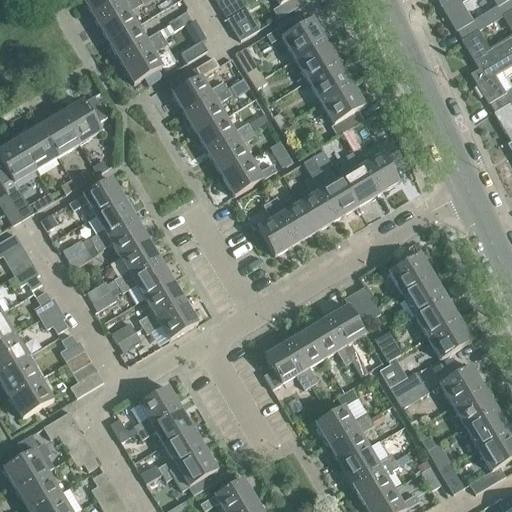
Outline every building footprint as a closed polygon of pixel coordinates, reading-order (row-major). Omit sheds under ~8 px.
[(90,0),(83,5),(96,26),(138,0),(137,0),(123,0),(120,2),(118,0),(90,0)] [(138,0),(96,26),(108,46),(136,29),(128,15),(142,7),(138,0)] [(215,3),(221,14),(240,2),(238,0),(220,0),(217,2),(215,3)] [(273,0),(279,9),(293,0),(273,0)] [(472,24),(461,6),(471,0),(490,0),(497,9),(511,0),(445,0),(437,5),(455,35),(456,34),(462,43),(462,44),(478,34),(491,26),(485,16),(472,24)] [(511,0),(497,9),(485,16),(491,26),(503,19),(511,35),(511,38),(489,52),(478,34),(462,44),(462,43),(460,44),(478,73),(511,52),(511,0)] [(221,14),(227,24),(246,13),(240,2),(221,14)] [(246,13),(227,24),(240,45),(258,34),(246,13)] [(173,36),(191,25),(186,16),(167,26),(173,36)] [(315,22),(312,24),(312,22),(281,41),(294,63),(325,44),(313,25),(316,24),(315,22)] [(120,67),(163,42),(159,35),(145,43),(136,29),(108,46),(119,64),(120,67)] [(120,67),(133,88),(161,71),(153,57),(167,48),(163,42),(120,67)] [(294,63),(307,84),(338,66),(326,47),(328,45),(328,44),(325,45),(325,44),(294,63)] [(186,67),(206,55),(200,45),(180,57),(186,67)] [(250,85),(261,78),(245,52),(235,58),(250,85)] [(489,107),(494,116),(510,107),(511,105),(511,92),(504,97),(494,79),(511,67),(511,52),(478,73),(469,78),(487,108),(489,107)] [(200,81),(218,70),(213,61),(195,72),(199,80),(200,81)] [(307,84),(320,106),(351,88),(339,68),(341,67),(341,66),(338,67),(338,66),(307,84)] [(169,85),(175,95),(198,80),(193,71),(169,85)] [(255,93),(266,87),(261,78),(250,85),(255,93)] [(180,111),(181,111),(183,114),(182,115),(184,118),(226,92),(222,86),(208,94),(200,81),(199,80),(198,80),(175,95),(171,97),(180,111)] [(242,83),(229,91),(235,100),(248,92),(242,83)] [(351,88),(320,106),(333,128),(330,129),(336,140),(363,124),(357,114),(364,110),(352,90),(354,89),(353,87),(351,88)] [(230,99),(226,92),(184,118),(185,121),(186,120),(188,123),(187,124),(196,138),(224,121),(216,108),(230,99)] [(104,103),(100,96),(83,106),(82,104),(81,105),(79,102),(78,103),(79,106),(60,117),(79,148),(101,135),(95,125),(105,119),(98,107),(104,103)] [(511,109),(510,107),(494,116),(493,116),(510,145),(510,146),(511,144),(511,109)] [(56,116),(58,118),(38,130),(57,161),(79,148),(60,117),(59,118),(58,115),(56,116)] [(278,131),(287,126),(281,116),(272,121),(278,131)] [(264,119),(248,128),(251,134),(267,124),(264,119)] [(233,135),(224,121),(196,138),(205,153),(205,152),(207,156),(208,159),(251,134),(248,128),(247,127),(233,135)] [(283,139),(289,135),(290,131),(287,126),(278,131),(283,139)] [(37,130),(36,128),(35,129),(36,131),(29,135),(28,133),(17,140),(18,142),(17,143),(35,174),(57,161),(38,130),(37,130)] [(221,180),(249,163),(241,149),(255,140),(251,134),(208,159),(210,162),(211,161),(213,165),(212,165),(221,180)] [(352,156),(377,198),(398,186),(392,175),(404,168),(389,143),(376,151),(380,158),(367,166),(351,140),(345,143),(352,156)] [(16,143),(15,141),(13,142),(14,144),(0,152),(0,186),(6,197),(22,224),(32,217),(14,187),(35,174),(17,143),(16,143)] [(282,144),(271,149),(281,170),(292,165),(282,144)] [(377,198),(352,156),(345,160),(353,174),(340,182),(356,211),(377,198)] [(311,161),(302,166),(302,167),(310,180),(317,176),(318,177),(320,176),(311,161)] [(257,176),(249,163),(221,180),(229,194),(230,193),(232,197),(231,197),(233,201),(262,184),(261,183),(276,175),(271,168),(257,176)] [(97,179),(107,173),(102,164),(92,170),(97,179)] [(317,176),(310,180),(336,223),(339,221),(338,220),(342,218),(342,219),(356,211),(340,182),(326,191),(318,177),(317,176)] [(75,192),(85,186),(80,177),(70,183),(75,192)] [(336,223),(310,180),(304,184),(312,199),(298,207),(315,235),(329,227),(329,226),(332,224),(333,225),(336,223)] [(123,203),(114,189),(113,189),(111,186),(112,185),(110,182),(68,208),(72,215),(86,206),(94,220),(123,203)] [(65,198),(75,192),(70,183),(60,189),(65,198)] [(0,209),(12,230),(22,224),(6,197),(0,200),(0,209)] [(48,197),(38,203),(43,210),(53,204),(48,197)] [(276,201),(269,205),(295,248),(297,246),(297,245),(300,243),(301,244),(315,235),(298,207),(284,215),(276,201)] [(92,249),(93,249),(135,224),(133,221),(132,221),(130,218),(131,217),(123,203),(94,220),(103,234),(81,247),(79,244),(61,255),(67,264),(85,253),(92,249)] [(295,248),(269,205),(262,209),(271,223),(256,232),(273,260),(288,251),(291,249),(292,249),(295,248)] [(72,215),(68,208),(42,223),(48,232),(73,217),(72,215)] [(93,249),(92,249),(85,253),(67,264),(73,273),(91,262),(90,261),(97,257),(97,256),(111,247),(119,261),(147,244),(139,230),(138,230),(136,227),(137,226),(135,224),(93,249)] [(0,260),(2,260),(2,259),(21,248),(14,237),(0,245),(0,260)] [(110,294),(117,290),(160,265),(158,262),(157,262),(155,259),(156,258),(147,244),(119,261),(127,275),(106,288),(104,285),(86,296),(92,305),(110,294)] [(2,259),(2,260),(8,270),(27,258),(21,248),(2,259)] [(387,276),(401,298),(432,279),(420,260),(422,259),(421,257),(419,259),(418,257),(387,276)] [(33,268),(27,258),(8,270),(14,280),(33,268)] [(161,268),(160,265),(117,290),(121,297),(135,288),(144,302),(172,285),(163,271),(163,272),(161,268)] [(26,286),(36,280),(39,279),(33,268),(14,280),(20,290),(26,286)] [(432,279),(401,298),(414,320),(445,301),(433,282),(435,281),(434,279),(432,280),(432,279)] [(26,286),(31,294),(41,288),(36,280),(26,286)] [(138,325),(142,331),(184,306),(183,303),(182,304),(180,300),(172,285),(144,302),(152,316),(138,325)] [(369,323),(379,317),(363,290),(353,296),(369,323)] [(97,314),(115,304),(110,294),(92,305),(97,314)] [(50,303),(45,295),(34,301),(39,310),(50,303)] [(359,329),(369,323),(353,296),(343,302),(347,309),(359,329)] [(52,301),(50,303),(39,310),(33,313),(39,324),(59,312),(52,301)] [(445,301),(414,320),(427,341),(458,323),(446,304),(448,302),(447,301),(445,302),(445,301)] [(186,309),(184,306),(142,331),(146,338),(160,330),(169,344),(197,327),(188,312),(187,313),(185,309),(186,309)] [(326,322),(351,364),(358,360),(349,346),(364,338),(359,329),(347,309),(332,318),(333,319),(329,321),(329,320),(326,322)] [(51,330),(62,324),(65,322),(59,312),(39,324),(45,334),(51,330)] [(0,346),(13,339),(1,317),(0,317),(0,346)] [(323,324),(320,327),(319,326),(305,334),(322,363),(336,354),(344,368),(351,364),(326,322),(323,324)] [(458,323),(427,341),(440,363),(471,345),(459,325),(461,324),(460,322),(458,324),(458,323)] [(56,338),(67,332),(62,324),(51,330),(56,338)] [(117,346),(135,336),(129,326),(111,337),(117,346)] [(285,347),(310,389),(317,385),(308,371),(322,363),(305,334),(291,343),(291,344),(288,346),(288,345),(285,347)] [(122,356),(140,345),(135,336),(117,347),(122,356)] [(60,344),(65,352),(76,346),(71,338),(60,344)] [(380,354),(389,348),(383,338),(374,343),(380,354)] [(23,348),(20,350),(13,339),(0,346),(0,376),(26,360),(30,358),(23,348)] [(84,355),(78,345),(76,346),(65,352),(59,356),(65,366),(84,355)] [(271,393),(281,388),(295,379),(303,393),(310,389),(285,347),(282,348),(282,349),(279,351),(278,350),(264,359),(272,374),(263,379),(271,393)] [(90,365),(84,355),(65,366),(71,376),(90,365)] [(0,386),(8,400),(39,382),(26,360),(0,376),(0,386)] [(90,365),(71,376),(77,386),(78,386),(96,375),(90,365)] [(438,388),(451,410),(482,392),(471,372),(473,371),(472,369),(470,371),(469,369),(438,388)] [(76,402),(103,386),(96,375),(78,386),(77,386),(69,391),(76,402)] [(395,402),(422,386),(416,376),(389,392),(395,402)] [(8,404),(10,403),(22,423),(53,404),(39,382),(8,400),(9,401),(7,403),(8,404)] [(401,412),(428,396),(422,386),(395,402),(401,412)] [(132,430),(136,436),(179,411),(177,408),(176,408),(174,405),(175,404),(166,390),(137,407),(146,421),(132,430)] [(451,410),(464,432),(495,413),(484,394),(486,393),(485,391),(483,393),(482,392),(451,410)] [(326,444),(325,445),(327,448),(370,422),(366,416),(351,424),(343,411),(357,402),(351,392),(336,401),(342,410),(314,427),(323,441),(324,441),(326,444)] [(180,414),(179,411),(136,436),(140,443),(154,435),(163,449),(191,432),(182,417),(182,418),(179,414),(180,414)] [(464,432),(477,453),(508,435),(497,416),(499,414),(498,413),(496,414),(495,413),(464,432)] [(50,443),(57,438),(76,427),(69,415),(42,431),(50,443)] [(331,454),(339,468),(368,451),(359,438),(384,423),(380,416),(370,422),(327,448),(329,451),(329,450),(331,454)] [(119,445),(129,440),(118,422),(108,427),(119,445)] [(57,438),(64,450),(83,438),(76,427),(57,438)] [(157,471),(161,478),(204,452),(202,450),(201,450),(199,447),(200,446),(191,432),(163,449),(171,463),(157,471)] [(490,475),(468,488),(475,499),(505,481),(499,471),(511,462),(511,441),(510,437),(511,436),(511,435),(509,436),(508,435),(477,453),(490,475)] [(71,461),(90,450),(83,438),(64,450),(71,461)] [(46,459),(49,457),(43,447),(37,450),(30,439),(10,451),(9,460),(13,466),(2,472),(3,473),(1,474),(2,476),(4,475),(15,494),(46,475),(53,471),(46,459)] [(426,454),(435,449),(429,439),(420,444),(426,454)] [(398,447),(388,453),(394,464),(398,462),(405,458),(398,447)] [(437,472),(448,466),(437,448),(435,449),(426,454),(437,472)] [(83,467),(93,461),(96,460),(90,450),(71,461),(77,471),(83,467)] [(350,486),(351,489),(394,464),(390,457),(376,466),(368,451),(339,468),(348,483),(348,482),(350,486)] [(205,456),(204,452),(161,478),(165,485),(179,476),(188,491),(216,474),(207,459),(205,456)] [(408,463),(405,458),(398,462),(394,464),(397,469),(408,463)] [(98,469),(93,461),(83,467),(88,475),(98,469)] [(351,489),(353,492),(354,491),(356,495),(355,495),(364,510),(392,493),(385,481),(393,477),(391,475),(398,471),(394,464),(351,489)] [(452,498),(463,492),(448,466),(437,472),(452,498)] [(431,495),(440,489),(429,471),(420,477),(431,495)] [(26,511),(33,511),(59,497),(46,475),(15,494),(16,495),(14,496),(15,498),(17,496),(26,511)] [(107,484),(102,476),(92,482),(96,490),(107,484)] [(242,482),(213,499),(199,508),(202,511),(208,511),(218,506),(221,511),(239,511),(254,503),(246,489),(245,489),(243,486),(244,485),(242,482)] [(109,483),(107,484),(96,490),(90,494),(97,504),(116,493),(109,483)] [(108,511),(122,504),(116,493),(97,504),(101,511),(108,511)] [(364,511),(407,511),(419,505),(415,498),(401,507),(392,493),(364,510),(364,511)] [(163,511),(171,511),(184,504),(178,495),(160,507),(163,511)] [(68,511),(59,497),(33,511),(68,511)] [(511,511),(511,497),(503,503),(508,511),(511,511)] [(259,511),(254,503),(239,511),(259,511)]
